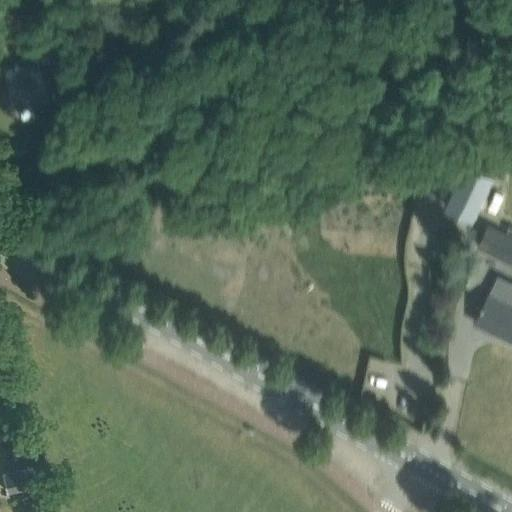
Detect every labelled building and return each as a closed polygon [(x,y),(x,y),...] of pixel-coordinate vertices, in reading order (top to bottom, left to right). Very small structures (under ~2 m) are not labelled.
[(66,21),(32,31),(36,46),(71,36),(66,21)] [(37,54),(5,63),(16,102),(48,93),(37,54)] [(434,100),(420,102),(424,122),(438,120),(434,100)] [(466,160),(444,205),(473,219),(495,174),(466,160)] [(511,236),(488,225),(478,247),(511,263),(511,236)] [(511,304),(489,293),(484,303),(483,303),(481,307),(482,307),(475,322),(511,340),(511,304)] [(7,492),(38,484),(33,464),(2,472),(7,492)]
